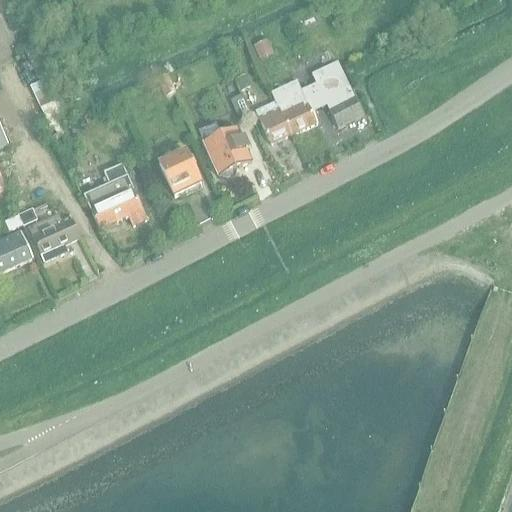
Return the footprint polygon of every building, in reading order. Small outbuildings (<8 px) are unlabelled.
[(50,55),(41,59),(33,42),(20,48),(36,80),(48,74),(45,68),(54,63),(50,55)] [(296,83),(274,93),(294,136),(316,126),(310,114),(326,107),(337,131),(363,118),(338,64),(311,76),(316,86),(308,90),(310,93),(303,96),(296,83)] [(157,82),(165,99),(175,94),(166,77),(157,82)] [(28,87),(49,129),(67,121),(47,78),(28,87)] [(270,147),(294,136),(279,104),(274,93),(271,95),(275,104),(255,113),(270,147)] [(229,101),(237,120),(249,115),(241,96),(229,101)] [(233,168),(251,160),(236,128),(227,132),(225,128),(214,133),(216,137),(204,143),(219,174),(222,173),(226,177),(232,174),(233,168)] [(159,164),(174,195),(201,182),(186,151),(159,164)] [(131,225),(145,219),(120,164),(103,172),(108,183),(83,194),(99,228),(127,216),(131,225)] [(16,215),(20,224),(36,217),(32,208),(16,215)] [(69,219),(60,223),(58,217),(27,231),(43,265),(67,255),(64,248),(80,241),(69,219)] [(0,271),(30,257),(18,231),(0,238),(0,271)]
